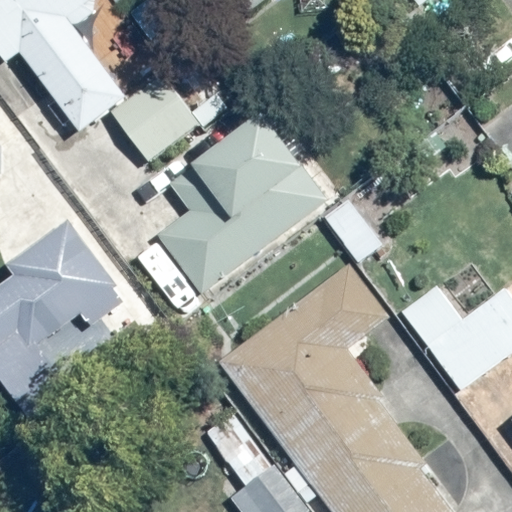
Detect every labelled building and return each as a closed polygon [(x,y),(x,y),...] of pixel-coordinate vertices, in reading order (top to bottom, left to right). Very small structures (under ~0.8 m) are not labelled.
[(109,111),(124,99),(73,31),(98,11),(91,2),(93,0),(0,0),(0,65),(1,66),(17,54),(77,135),(109,111)] [(241,0),(251,12),(266,0),(241,0)] [(124,99),(109,111),(146,165),(201,127),(161,72),(124,99)] [(260,114),(173,180),(195,213),(158,237),(202,296),(327,203),(301,168),(260,114)] [(359,263),(395,237),(373,207),(364,213),(352,197),(325,216),(359,263)] [(134,299),(70,223),(12,271),(17,277),(0,291),(0,370),(40,419),(78,387),(46,348),(88,313),(100,327),(134,299)] [(354,267),(225,363),(298,464),(324,501),(332,511),(453,511),(458,509),(383,407),(389,403),(349,349),(391,318),(354,267)] [(511,354),(511,284),(467,316),(444,284),(404,313),(461,392),(511,354)] [(309,511),(324,501),(298,464),(286,472),(237,403),(205,426),(247,483),(232,494),(245,511),(309,511)]
